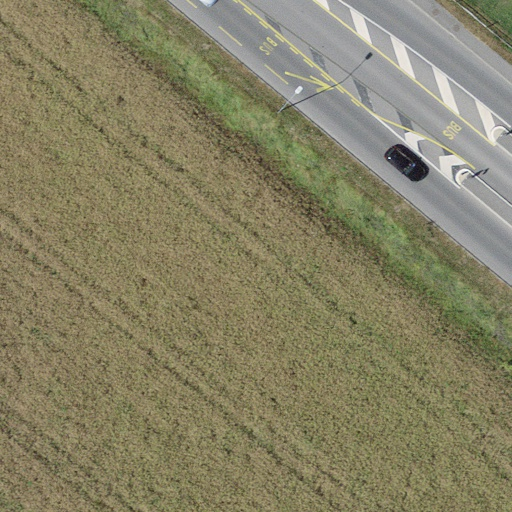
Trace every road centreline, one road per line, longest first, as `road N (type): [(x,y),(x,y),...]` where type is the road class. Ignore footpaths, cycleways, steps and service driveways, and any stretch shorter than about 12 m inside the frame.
road 1 (secondary): [(284,0),(457,206),(511,254)]
road 2 (secondary): [(511,106),(285,0)]
